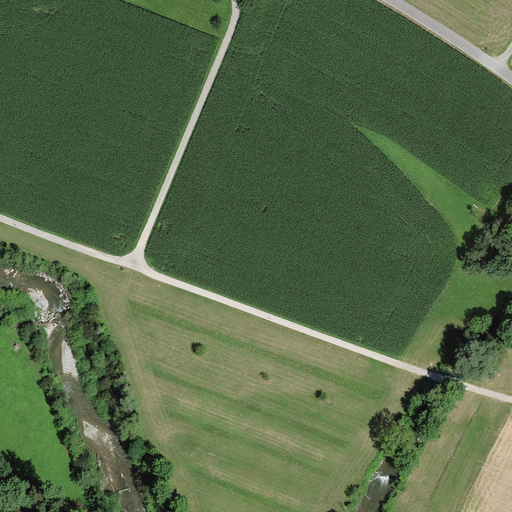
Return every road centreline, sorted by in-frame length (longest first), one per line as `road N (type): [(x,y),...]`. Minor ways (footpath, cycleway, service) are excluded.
road 1 (track): [(511,400),(0,217)]
road 2 (track): [(233,0),(131,264)]
road 3 (residential): [(390,0),(511,78)]
